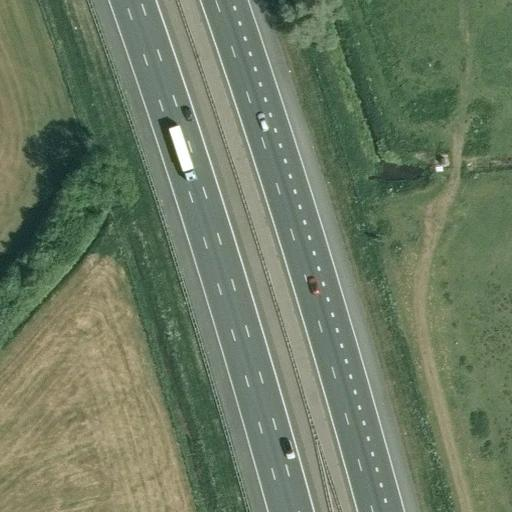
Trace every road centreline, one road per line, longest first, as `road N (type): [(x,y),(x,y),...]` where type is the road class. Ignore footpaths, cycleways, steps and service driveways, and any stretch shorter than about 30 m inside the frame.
road 1 (motorway): [(136,0),(292,511)]
road 2 (motorway): [(380,511),(232,0)]
